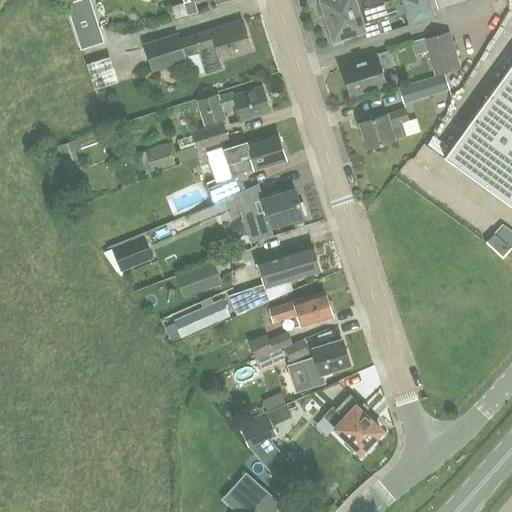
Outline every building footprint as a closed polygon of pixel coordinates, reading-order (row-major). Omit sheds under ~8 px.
[(93,12),(89,0),(83,0),(67,5),(71,19),(93,12)] [(193,0),(189,0),(171,6),(175,18),(197,11),(193,0)] [(320,0),(326,19),(383,1),(382,0),(320,0)] [(429,0),(400,0),(403,9),(429,1),(429,0)] [(382,2),(326,20),(329,27),(326,29),(330,42),(341,39),(341,37),(364,30),(360,21),(386,13),(382,2)] [(251,49),(243,20),(179,39),(178,34),(145,44),(152,67),(185,57),(184,55),(198,50),(206,74),(223,69),(220,59),(251,49)] [(434,70),(457,63),(448,32),(425,39),(434,70)] [(350,94),(385,83),(381,68),(394,64),(390,50),(364,58),(364,60),(342,67),(350,94)] [(116,56),(96,59),(100,86),(120,83),(116,56)] [(403,103),(449,89),(444,73),(459,69),(457,63),(434,70),(436,75),(398,87),(403,103)] [(511,63),(444,157),(511,206),(511,63)] [(270,111),(263,86),(234,95),(233,91),(218,96),(217,93),(197,99),(205,125),(225,119),(222,108),(236,104),(241,120),(270,111)] [(436,99),(441,110),(456,104),(451,92),(436,99)] [(409,119),(406,108),(386,114),(386,113),(360,122),(368,147),(394,139),(394,138),(406,135),(401,121),(409,119)] [(194,150),(229,138),(223,122),(192,132),(197,148),(195,149),(193,142),(179,146),(180,150),(180,151),(177,152),(179,161),(195,157),(194,150)] [(286,158),(278,134),(261,139),(260,137),(230,146),(228,140),(229,139),(229,138),(194,150),(195,157),(197,156),(197,158),(212,153),(223,149),(228,163),(241,159),(240,156),(249,153),(254,168),(286,158)] [(147,178),(153,176),(152,172),(176,164),(168,141),(145,149),(146,151),(139,153),(147,178)] [(245,188),(239,174),(217,184),(214,178),(206,183),(214,202),(245,188)] [(243,218),(247,234),(303,216),(302,213),(305,212),(302,201),(299,202),(295,188),(281,192),(279,188),(270,191),(271,195),(262,199),(266,211),(243,218)] [(502,256),(510,247),(493,232),(485,241),(502,256)] [(121,269),(151,257),(143,236),(112,248),(121,269)] [(289,280),(320,271),(313,245),(258,261),(263,278),(286,271),(289,280)] [(183,297),(222,283),(214,262),(175,276),(183,297)] [(236,315),(269,301),(264,284),(253,288),(228,296),(236,315)] [(332,316),(331,314),(334,313),(331,301),(327,302),(324,290),(269,308),(273,321),(298,313),(302,326),(332,316)] [(222,300),(174,321),(182,337),(229,316),(222,300)] [(293,343),(287,330),(269,338),(266,333),(248,341),(255,359),(277,349),(293,343)] [(309,352),(303,338),(293,343),(277,349),(282,361),(288,359),(289,361),(309,352)] [(320,373),(350,364),(342,339),(312,348),(320,373)] [(332,407),(323,417),(335,427),(345,437),(343,443),(352,451),(357,450),(360,452),(362,450),(366,451),(373,444),(372,440),(381,430),(365,414),(368,412),(350,394),(335,410),(332,407)] [(248,447),(277,434),(267,411),(238,423),(248,447)] [(285,436),(301,432),(297,416),(281,420),(285,436)] [(248,471),(238,483),(251,494),(261,481),(248,471)]
